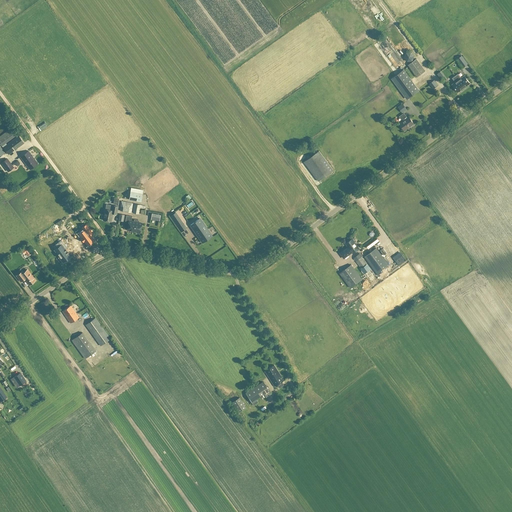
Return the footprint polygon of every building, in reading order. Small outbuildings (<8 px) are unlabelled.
[(412,61),(414,56),(411,52),(406,53),(404,58),(407,61),(412,61)] [(459,58),(457,60),(460,64),(463,68),(467,65),(464,61),(461,57),(459,58)] [(425,71),(416,59),(408,65),(417,77),(425,71)] [(391,79),(406,99),(418,90),(403,70),(391,79)] [(457,92),(469,83),(464,76),(461,79),(458,74),(452,78),(455,83),(452,85),(457,92)] [(419,86),(429,101),(437,96),(427,81),(419,86)] [(434,81),(429,84),(433,89),(437,86),(434,81)] [(402,119),(403,120),(398,123),(404,130),(413,124),(408,117),(406,118),(405,117),(406,117),(404,114),(399,117),(401,119),(402,119)] [(7,145),(6,143),(16,136),(12,131),(0,140),(0,144),(1,147),(4,145),(5,146),(3,148),(8,155),(24,143),(19,136),(7,145)] [(29,170),(38,164),(28,151),(20,157),(29,170)] [(318,181),(333,170),(319,151),(304,162),(318,181)] [(1,163),(8,172),(13,168),(7,159),(1,163)] [(143,190),(131,188),(129,200),(141,202),(143,190)] [(69,196),(65,199),(73,209),(76,206),(69,196)] [(133,204),(121,202),(120,211),(131,213),(133,204)] [(134,204),(132,213),(138,214),(140,208),(144,209),(145,206),(134,204)] [(105,209),(103,220),(111,222),(112,214),(116,214),(118,207),(112,206),(111,211),(105,209)] [(175,213),(170,216),(175,224),(177,226),(178,225),(182,231),(186,229),(182,223),(180,220),(175,213)] [(134,219),(134,222),(131,221),(132,216),(126,215),(125,223),(128,223),(127,230),(137,232),(136,233),(140,233),(142,223),(137,223),(138,220),(134,219)] [(193,223),(190,225),(194,231),(202,243),(208,239),(212,236),(207,230),(200,219),(193,223)] [(82,228),(77,232),(80,236),(82,239),(85,243),(92,238),(87,232),(91,230),(87,224),(82,227),(82,228)] [(348,247),(352,252),(353,253),(359,249),(352,239),(345,244),(348,247)] [(60,246),(55,250),(59,256),(59,257),(63,262),(70,257),(65,249),(67,248),(61,240),(58,242),(60,246)] [(26,247),(22,251),(24,255),(26,253),(28,256),(31,253),(26,247)] [(352,252),(348,247),(340,253),(344,258),(352,252)] [(365,257),(377,273),(388,265),(376,249),(365,257)] [(402,256),(395,261),(399,266),(406,260),(402,256)] [(361,258),(355,262),(371,283),(377,279),(361,258)] [(362,280),(351,265),(340,274),(350,288),(362,280)] [(27,270),(23,273),(22,272),(16,276),(21,282),(24,279),(29,285),(35,280),(27,270)] [(70,324),(79,318),(71,306),(62,312),(70,324)] [(95,318),(85,325),(100,346),(110,339),(95,318)] [(89,343),(79,350),(85,359),(95,351),(89,343)] [(274,387),(284,381),(274,365),(264,371),(274,387)] [(25,382),(20,373),(14,378),(19,386),(25,382)] [(263,382),(246,393),(251,402),(253,405),(257,402),(255,399),(263,394),(268,391),(263,382)] [(245,408),(239,398),(232,402),(239,412),(245,408)]
